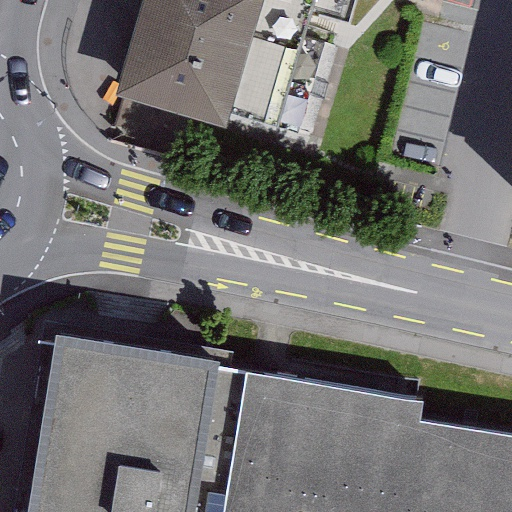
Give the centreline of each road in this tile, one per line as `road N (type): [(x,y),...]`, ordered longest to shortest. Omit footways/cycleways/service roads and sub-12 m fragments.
road 1 (tertiary): [(292,267),(136,200),(37,144)]
road 2 (tertiary): [(10,253),(292,267)]
road 3 (tertiary): [(511,315),(292,267)]
